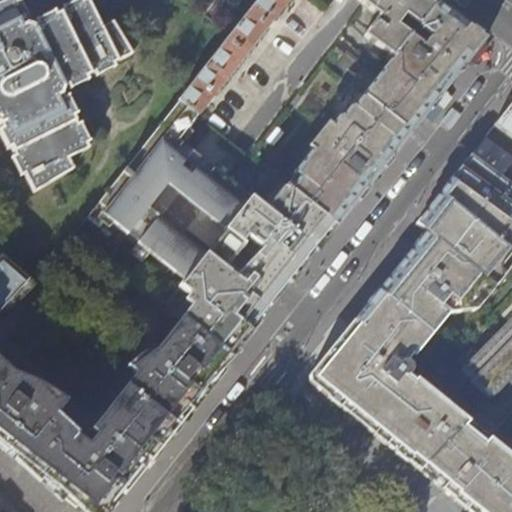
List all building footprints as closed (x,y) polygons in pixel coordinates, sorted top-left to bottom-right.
[(18,0),(0,0),(0,123),(2,125),(35,191),(73,169),(68,158),(88,148),(63,96),(66,87),(132,55),(116,20),(100,28),(86,1),(36,25),(28,23),(18,0)] [(180,100),(179,102),(196,115),(287,0),(357,0),(377,14),(361,35),(393,58),(408,39),(392,26),(403,14),(418,26),(437,2),(434,0),(257,0),(179,99),(180,100)] [(468,57),(484,37),(475,30),(461,19),(455,15),(437,2),(418,26),(408,39),(393,58),(363,96),(354,90),(291,170),(293,172),(284,184),(330,221),(336,226),(364,190),(406,137),(440,94),(468,57)] [(176,140),(196,115),(179,102),(93,208),(183,281),(164,304),(181,318),(227,354),(242,336),(256,317),(248,311),(254,304),(276,275),(284,265),(292,271),(330,221),(284,184),(268,171),(248,197),(176,140)] [(511,102),(502,114),(494,125),(511,138),(511,172),(505,167),(511,157),(484,138),(471,154),(511,183),(511,102)] [(444,188),(416,223),(426,231),(493,287),(511,263),(511,183),(471,154),(444,188)] [(431,481),(469,511),(511,511),(511,448),(486,428),(424,378),(423,380),(415,374),(417,372),(417,368),(416,365),(414,363),(412,362),(406,363),(412,356),(414,358),(437,329),(448,315),(476,309),(481,302),(493,287),(426,231),(401,261),(367,305),(347,329),(320,363),(306,380),(431,481)] [(187,413),(213,381),(231,357),(227,354),(181,318),(162,342),(166,345),(110,412),(119,418),(95,449),(41,406),(53,392),(48,387),(34,379),(19,372),(11,371),(9,373),(0,365),(0,308),(30,277),(2,253),(0,255),(0,447),(31,472),(77,508),(81,511),(109,511),(115,504),(110,500),(114,495),(119,489),(124,493),(140,473),(187,413)] [(470,379),(466,384),(483,400),(486,397),(490,399),(511,376),(511,315),(460,369),(470,379)]
